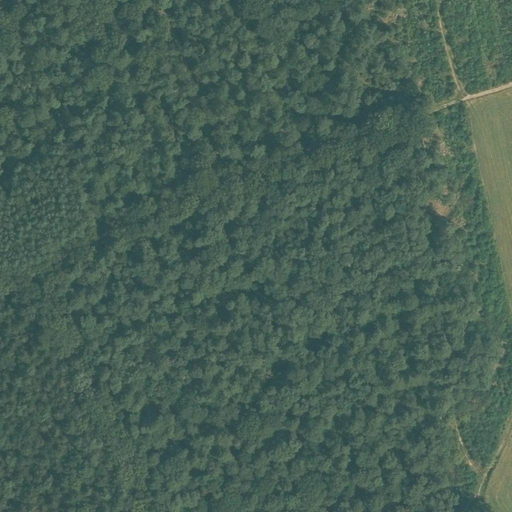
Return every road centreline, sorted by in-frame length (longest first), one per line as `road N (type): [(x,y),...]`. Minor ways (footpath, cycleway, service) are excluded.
road 1 (track): [(119,219),(233,170),(511,77)]
road 2 (track): [(32,269),(126,460)]
